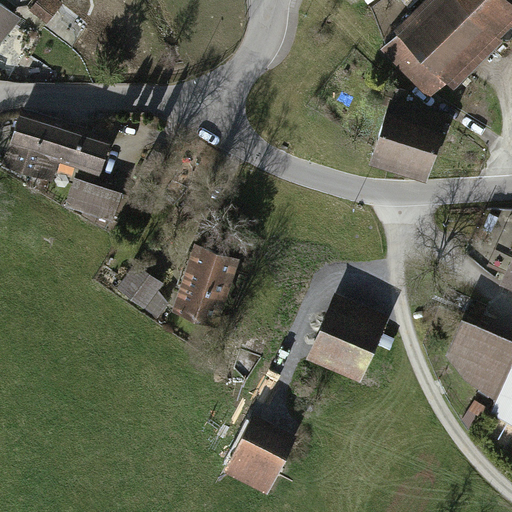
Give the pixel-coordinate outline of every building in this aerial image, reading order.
[(0,0),(0,34),(20,9),(7,0),(0,0)] [(511,0),(419,0),(394,25),(398,28),(381,45),(430,94),(446,78),(454,85),(504,36),(501,33),(511,22),(511,0)] [(387,106),(370,158),(427,176),(448,112),(407,99),(409,90),(387,84),(382,105),(387,106)] [(113,141),(25,115),(9,167),(63,182),(69,163),(103,173),(113,141)] [(79,173),(69,204),(108,216),(118,185),(79,173)] [(172,304),(217,319),(240,250),(195,235),(172,304)] [(511,252),(500,279),(511,283),(511,252)] [(137,260),(117,286),(144,307),(165,281),(137,260)] [(336,290),(309,354),(360,375),(387,312),(336,290)] [(511,334),(462,312),(447,349),(465,374),(497,396),(490,409),(511,421),(511,334)] [(254,411),(225,466),(264,486),(293,431),(254,411)]
